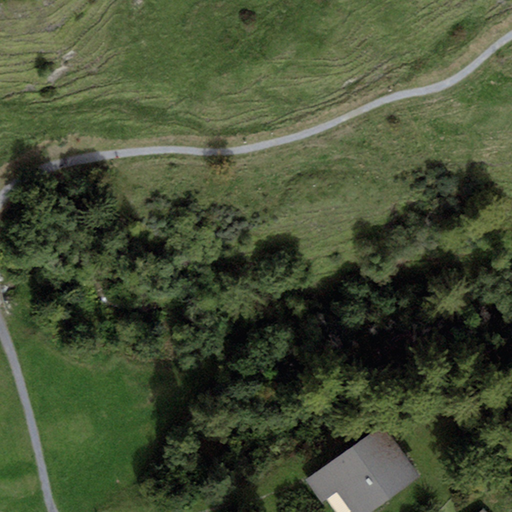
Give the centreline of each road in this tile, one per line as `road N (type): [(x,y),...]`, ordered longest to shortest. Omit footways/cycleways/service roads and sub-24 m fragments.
road 1 (track): [(0,199),(24,175),(67,160),(147,149),(229,151),(317,129),(398,93),(438,86),(511,33)]
road 2 (track): [(51,511),(0,330)]
